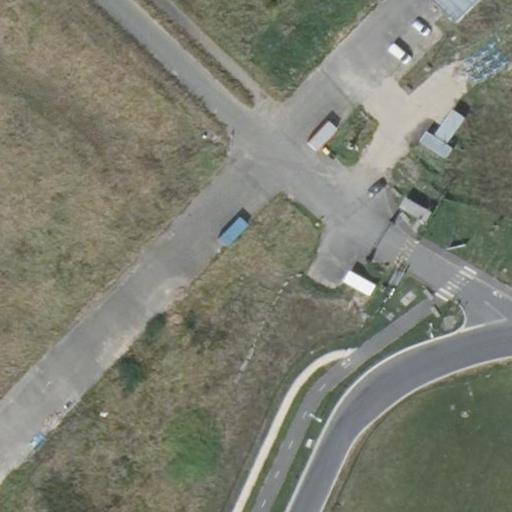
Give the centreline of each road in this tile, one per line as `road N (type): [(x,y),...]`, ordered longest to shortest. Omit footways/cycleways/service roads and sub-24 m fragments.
road 1 (unclassified): [(511,330),(449,343),(372,377),(326,456)]
road 2 (unclassified): [(326,456),(380,396),(413,377),(511,349)]
